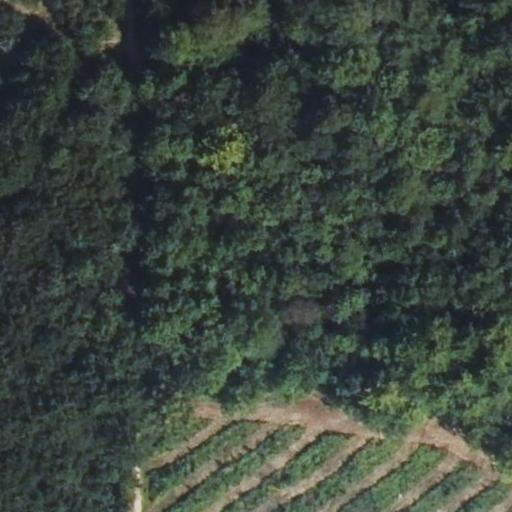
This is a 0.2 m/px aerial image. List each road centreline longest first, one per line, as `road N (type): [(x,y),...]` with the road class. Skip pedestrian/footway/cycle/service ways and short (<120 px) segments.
road 1 (track): [(138,511),(134,0)]
road 2 (track): [(390,0),(241,43),(101,41),(80,66),(42,151),(0,200)]
